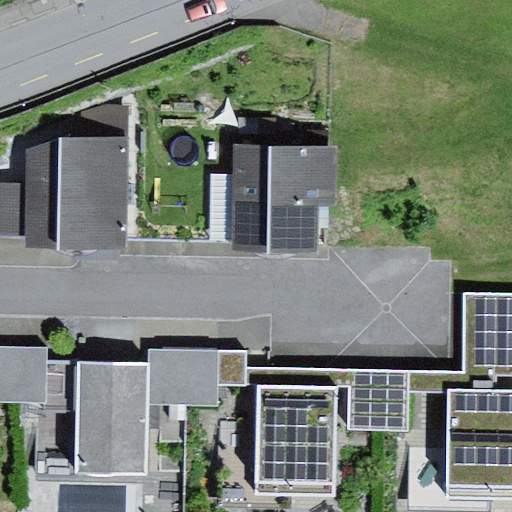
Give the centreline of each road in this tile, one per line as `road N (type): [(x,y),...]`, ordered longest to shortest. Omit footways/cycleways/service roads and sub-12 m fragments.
road 1 (residential): [(0,290),(412,302)]
road 2 (secondary): [(0,63),(122,15)]
